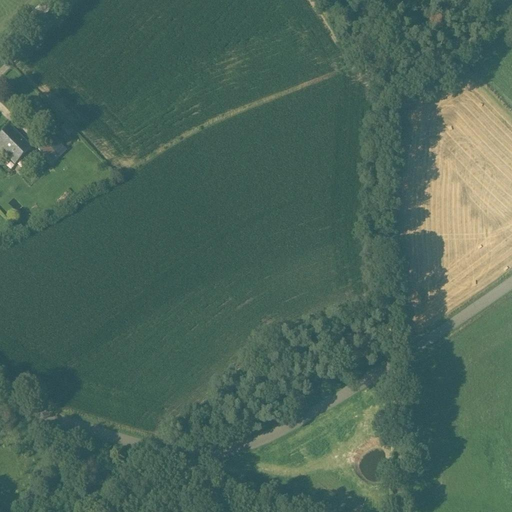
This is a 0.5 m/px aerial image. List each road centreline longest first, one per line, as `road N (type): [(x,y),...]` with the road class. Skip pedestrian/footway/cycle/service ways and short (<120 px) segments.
road 1 (unclassified): [(387,366),(287,428),(204,454),(0,406)]
road 2 (track): [(399,358),(376,241),(389,72),(377,0)]
road 3 (unclassified): [(511,283),(387,366)]
road 4 (unclassified): [(399,511),(401,412),(387,366)]
